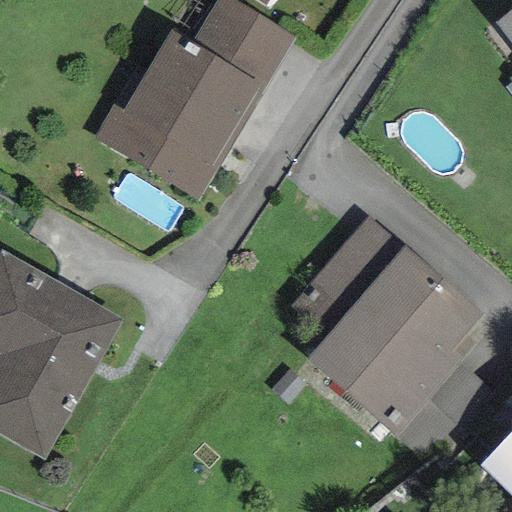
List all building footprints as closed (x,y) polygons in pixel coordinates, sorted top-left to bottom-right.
[(232,0),(215,0),(190,42),(264,86),(294,37),(232,0)] [(511,9),(494,24),(511,47),(511,77),(508,81),(511,85),(511,9)] [(190,42),(169,30),(122,111),(112,105),(92,140),(198,202),(264,86),(190,42)] [(325,336),(403,246),(369,217),(291,307),(325,336)] [(482,315),(403,246),(325,336),(305,359),(395,437),(475,344),(464,335),(482,315)] [(0,438),(43,462),(123,319),(0,251),(0,438)] [(511,511),(511,432),(480,467),(481,468),(511,497),(511,511)]
